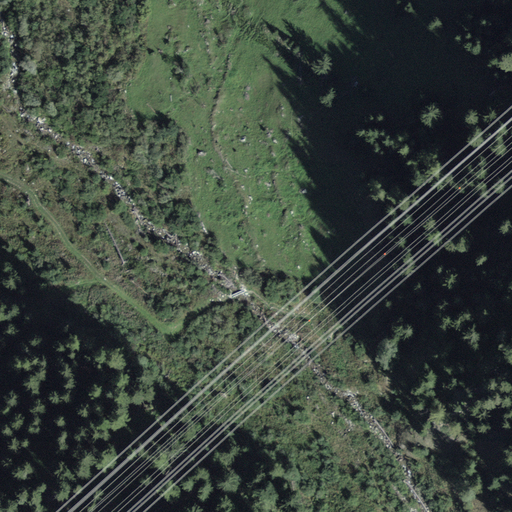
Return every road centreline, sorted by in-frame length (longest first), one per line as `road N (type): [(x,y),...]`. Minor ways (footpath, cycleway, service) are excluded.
road 1 (track): [(0,175),(18,183),(103,277)]
road 2 (track): [(103,277),(179,323),(207,303)]
